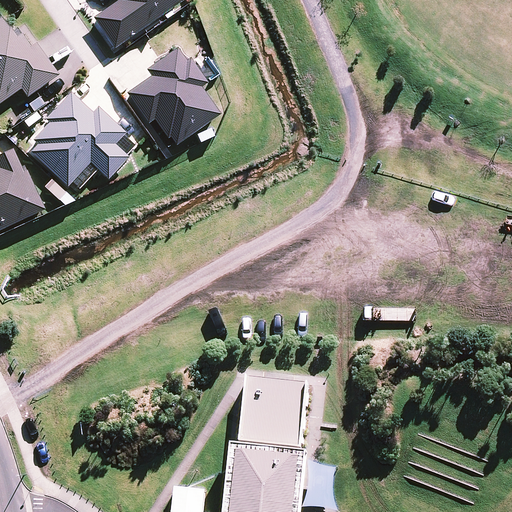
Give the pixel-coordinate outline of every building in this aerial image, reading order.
[(113,50),(182,2),(180,0),(116,0),(117,1),(91,19),(113,50)] [(0,19),(0,104),(20,91),(26,99),(57,76),(35,45),(29,49),(20,37),(15,41),(2,22),(0,19)] [(169,139),(174,147),(219,115),(200,88),(206,84),(189,60),(185,62),(176,49),(145,71),(149,78),(125,95),(147,125),(153,121),(166,140),(169,139)] [(114,146),(125,134),(96,108),(91,114),(69,94),(43,121),(47,125),(31,142),(36,146),(29,154),(66,189),(89,165),(106,181),(127,158),(114,146)] [(0,231),(42,213),(25,174),(21,176),(10,152),(0,157),(0,231)] [(42,190),(57,203),(64,196),(49,182),(42,190)] [(496,391),(370,378),(357,504),(432,511),(511,511),(511,352),(500,351),(496,391)] [(306,391),(245,385),(238,452),(299,459),(306,391)] [(299,511),(306,459),(299,459),(238,452),(230,452),(224,511),(299,511)]
